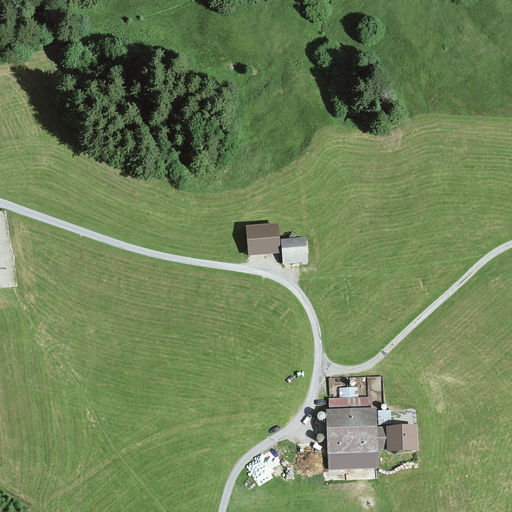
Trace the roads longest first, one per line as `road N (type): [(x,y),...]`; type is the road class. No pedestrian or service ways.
road 1 (unclassified): [(223,511),(239,466),(310,402),(319,350),(308,306),(284,280),(132,249),(0,202)]
road 2 (track): [(318,367),(369,366),(491,254),(511,244)]
